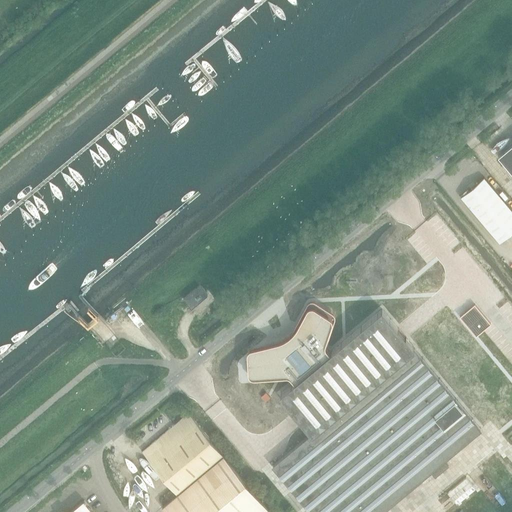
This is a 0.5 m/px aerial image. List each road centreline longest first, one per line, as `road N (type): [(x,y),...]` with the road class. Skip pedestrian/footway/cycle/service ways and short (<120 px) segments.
road 1 (unclassified): [(88,450),(511,97)]
road 2 (unknown): [(208,397),(346,273)]
road 3 (unknown): [(208,397),(301,511)]
